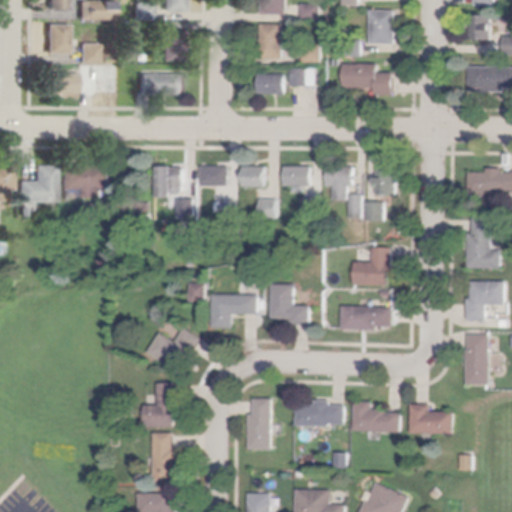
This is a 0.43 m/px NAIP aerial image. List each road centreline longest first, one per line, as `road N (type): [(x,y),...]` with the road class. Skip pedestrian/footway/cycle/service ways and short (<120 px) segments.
road 1 (residential): [(220,511),(221,412),(226,388),(245,368),(408,366),(429,356),(435,130)]
road 2 (residential): [(0,127),(435,130)]
road 3 (residential): [(435,130),(437,0)]
road 4 (residential): [(224,0),(223,129)]
road 5 (residential): [(9,0),(8,128)]
